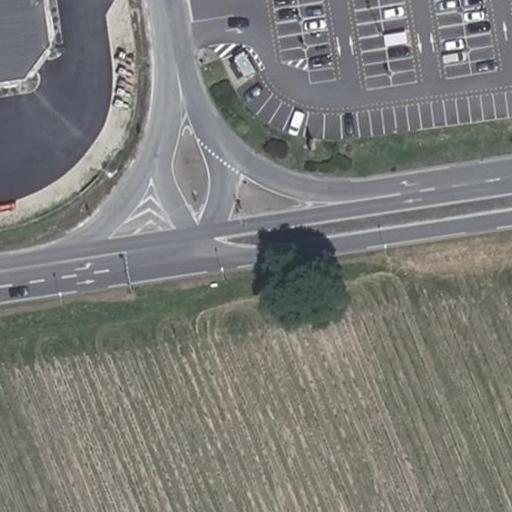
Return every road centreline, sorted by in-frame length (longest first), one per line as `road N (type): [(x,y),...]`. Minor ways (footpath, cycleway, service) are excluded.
road 1 (unclassified): [(511,170),(354,189),(293,186),(218,137)]
road 2 (primary): [(207,248),(511,202)]
road 3 (unclassified): [(155,151),(69,268)]
road 4 (primary): [(69,268),(207,248)]
